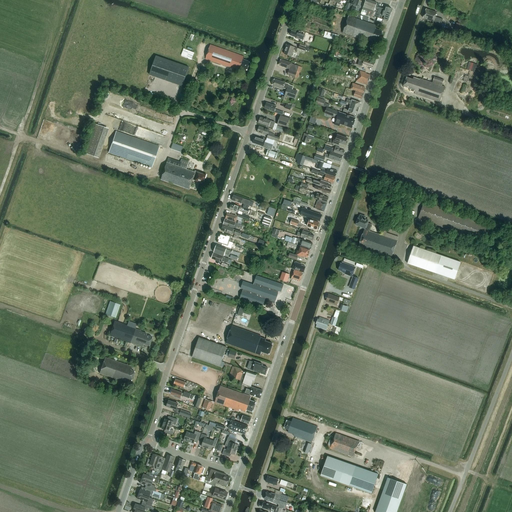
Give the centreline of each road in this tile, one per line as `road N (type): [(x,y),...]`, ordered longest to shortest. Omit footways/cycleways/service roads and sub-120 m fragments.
road 1 (tertiary): [(239,475),(399,6)]
road 2 (residential): [(140,441),(294,0)]
road 3 (residential): [(258,494),(329,279)]
road 4 (unclassified): [(449,511),(511,353)]
